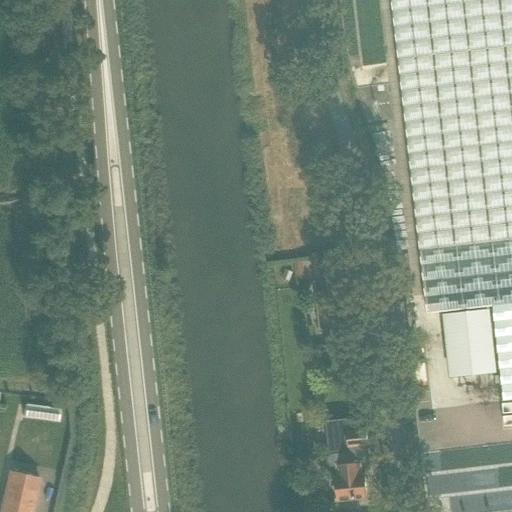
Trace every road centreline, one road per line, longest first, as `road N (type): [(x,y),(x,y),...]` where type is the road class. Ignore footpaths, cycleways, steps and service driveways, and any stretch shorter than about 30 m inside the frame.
road 1 (unclassified): [(407,511),(381,222),(366,159),(341,106),(317,0)]
road 2 (primary): [(166,511),(135,247),(115,164)]
road 3 (primary): [(115,164),(111,248),(140,511)]
road 4 (primary): [(115,164),(97,0)]
